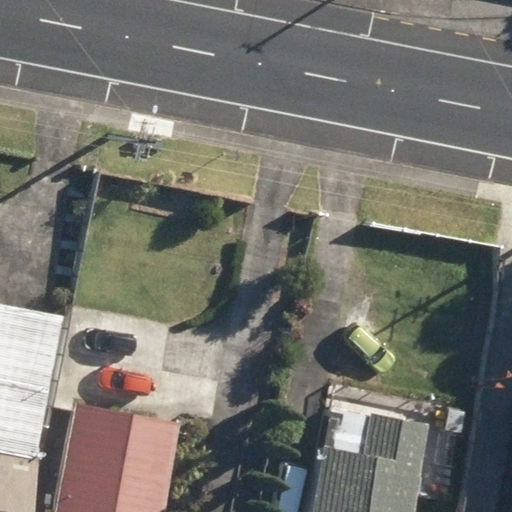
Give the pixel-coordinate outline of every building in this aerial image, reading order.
[(476,281),(430,276),(423,336),(469,342),(476,281)] [(0,510),(39,316),(0,308),(0,510)] [(133,511),(152,425),(50,402),(27,511),(133,511)] [(281,511),(374,511),(397,423),(348,410),(346,414),(308,405),(281,511)] [(511,511),(511,471),(501,470),(494,511),(511,511)]
